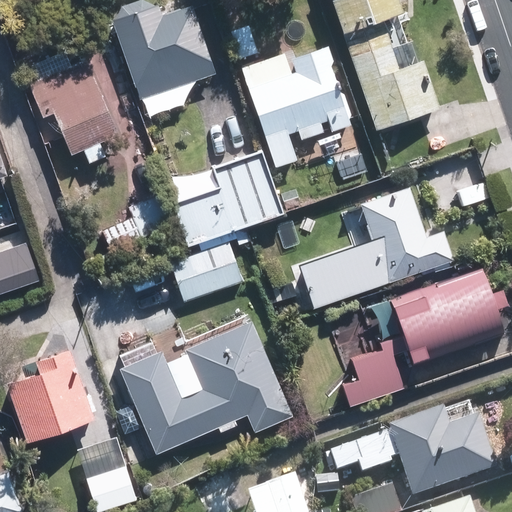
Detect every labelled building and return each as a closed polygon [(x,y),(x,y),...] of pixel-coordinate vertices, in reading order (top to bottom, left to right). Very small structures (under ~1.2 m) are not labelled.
[(158,0),(152,0),(111,15),(135,83),(154,76),(160,92),(222,70),(196,0),(191,0),(162,11),(158,0)] [(335,0),(344,25),(398,6),(396,0),(335,0)] [(384,29),(351,42),(379,120),(434,100),(421,63),(399,70),(384,29)] [(283,52),(241,67),(275,163),(296,155),(287,131),(297,127),(301,137),(324,129),(321,120),(327,117),(331,126),(355,117),(328,42),(291,55),(296,67),(289,69),(283,52)] [(118,131),(87,57),(28,81),(42,116),(53,111),(69,151),(118,131)] [(283,208),(260,147),(211,165),(218,182),(170,199),(186,243),(283,208)] [(475,157),(446,168),(453,188),(483,176),(475,157)] [(377,238),(302,264),(314,300),(448,254),(440,231),(423,237),(406,189),(365,203),(377,238)] [(158,192),(128,205),(141,234),(171,220),(158,192)] [(130,214),(102,228),(111,248),(140,235),(130,214)] [(226,237),(170,258),(184,299),(241,278),(226,237)] [(0,287),(41,275),(29,239),(0,248),(0,287)] [(109,250),(95,257),(103,272),(117,264),(109,250)] [(479,269),(394,299),(413,354),(498,324),(479,269)] [(183,395),(165,354),(162,346),(118,365),(139,414),(155,450),(246,412),(254,429),(291,413),(250,318),(188,344),(206,385),(183,395)] [(346,383),(351,398),(400,382),(390,349),(399,346),(396,336),(382,340),(385,349),(354,358),(361,378),(346,383)] [(94,417),(69,345),(34,358),(37,367),(4,378),(26,441),(94,417)] [(440,411),(392,428),(414,491),(490,464),(474,419),(447,429),(440,411)] [(384,435),(359,445),(366,465),(392,455),(384,435)] [(117,437),(77,449),(96,508),(136,495),(117,437)] [(227,467),(193,482),(206,511),(234,511),(245,507),(227,467)] [(0,511),(21,511),(6,468),(0,469),(0,511)] [(386,511),(398,508),(390,488),(356,500),(360,511),(386,511)] [(471,511),(468,500),(429,511),(471,511)]
